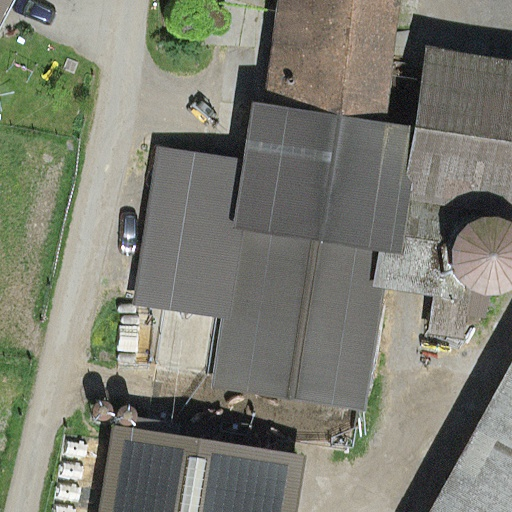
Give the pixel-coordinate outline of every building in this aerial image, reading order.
[(0,0),(0,35),(17,0),(0,0)] [(181,18),(183,25),(188,30),(194,33),(201,34),(208,33),(214,29),(218,24),(221,18),(221,12),(220,5),(216,0),(185,0),(182,5),(180,11),(181,18)] [(283,0),(268,102),(389,120),(400,0),(283,0)] [(511,63),(433,49),(407,198),(511,216),(511,63)] [(389,120),(268,102),(256,100),(247,160),(159,147),(135,302),(222,315),(211,388),(366,411),(410,123),(389,120)] [(471,289),(482,296),(495,299),(508,297),(511,295),(511,222),(506,220),(493,219),(480,223),(469,231),(461,242),(458,254),(458,267),(463,279),(471,289)] [(511,511),(511,375),(437,511),(511,511)] [(99,424),(103,424),(107,424),(111,422),(114,420),(116,416),(116,412),(116,408),(114,405),(111,402),(107,401),(103,400),(99,401),(96,403),(94,406),(92,410),(92,414),(93,418),(96,421),(99,424)] [(127,427),(131,428),(135,428),(138,426),(141,423),(143,420),(144,416),(143,412),(141,409),(138,406),(134,405),(131,404),(127,405),(123,407),(121,410),(120,414),(120,418),(121,422),(123,425),(127,427)] [(307,511),(315,465),(121,434),(106,511),(307,511)]
